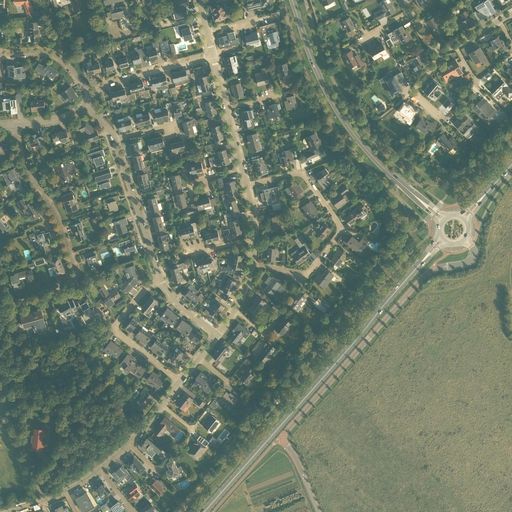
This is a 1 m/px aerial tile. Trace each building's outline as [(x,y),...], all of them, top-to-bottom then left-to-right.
[(24,4),(27,14),(34,12),(29,0),(28,0),(27,0),(26,0),(14,0),(14,1),(13,1),(14,3),(14,4),(16,4),(16,5),(22,4),(24,4)] [(80,0),(50,0),(54,11),(59,9),(55,0),(72,0),(77,14),(84,11),(80,0)] [(185,0),(180,1),(181,8),(186,7),(189,6),(187,0),(185,0)] [(224,0),(216,0),(217,2),(218,2),(218,4),(211,6),(212,12),(214,11),(215,16),(213,16),(215,22),(228,18),(227,13),(226,13),(223,3),(222,1),(224,0)] [(252,3),(247,4),(249,11),(254,10),(254,9),(253,9),(262,6),(262,7),(270,5),(268,0),(260,0),(261,3),(252,5),(252,3)] [(385,8),(375,14),(378,20),(395,11),(391,3),(392,2),(390,0),(384,0),(382,2),(385,8)] [(425,0),(414,0),(420,9),(428,4),(425,0)] [(487,17),(491,15),(496,12),(488,0),(486,0),(475,7),(478,12),(479,14),(479,13),(480,15),(477,17),(479,20),(482,18),(482,19),(486,16),(487,17)] [(127,7),(113,7),(114,19),(123,19),(123,12),(127,12),(127,7)] [(181,8),(173,10),(175,20),(189,17),(186,7),(181,8)] [(462,17),(455,22),(459,28),(466,24),(469,28),(474,25),(466,11),(461,14),(462,17)] [(355,28),(349,18),(347,19),(345,15),(340,18),(341,19),(339,19),(338,20),(338,21),(338,22),(338,23),(338,24),(339,24),(340,24),(341,24),(343,23),(348,32),(346,33),(348,37),(356,33),(354,29),(355,28)] [(446,31),(443,26),(440,27),(434,17),(427,22),(436,35),(439,33),(440,34),(446,31)] [(28,42),(31,41),(31,42),(39,41),(38,35),(40,35),(39,32),(37,32),(37,28),(38,28),(37,23),(29,23),(29,29),(30,29),(31,37),(28,37),(28,42)] [(193,29),(191,23),(178,26),(181,36),(183,36),(185,41),(193,39),(192,35),(191,34),(192,34),(192,33),(191,33),(190,30),(193,29)] [(265,26),(260,27),(265,43),(266,42),(267,47),(268,48),(270,49),(271,49),(273,48),(272,43),(275,42),(278,42),(280,41),(277,31),(278,31),(276,23),(265,26)] [(405,32),(404,30),(402,26),(393,31),(395,36),(392,38),(394,42),(400,39),(403,43),(412,38),(408,31),(405,32)] [(230,41),(236,39),(234,32),(228,34),(228,36),(219,38),(221,45),(230,43),(230,41)] [(253,43),(259,41),(257,32),(253,33),(253,34),(245,36),(247,44),(249,43),(250,45),(254,44),(253,43)] [(499,47),(502,52),(508,49),(502,40),(500,41),(498,37),(494,39),(490,41),(493,45),(491,46),(494,50),(499,47)] [(167,40),(160,42),(163,55),(171,53),(167,40)] [(159,58),(156,48),(159,47),(158,42),(152,43),(154,51),(148,52),(150,60),(159,58)] [(385,59),(389,57),(382,45),(375,49),(373,46),(369,49),(375,59),(382,55),(385,59)] [(476,50),(469,54),(475,64),(479,62),(481,66),(488,62),(480,47),(479,48),(480,48),(476,50)] [(141,62),(139,56),(142,55),(142,56),(146,56),(144,48),(135,50),(136,54),(132,55),(134,64),(135,64),(135,63),(141,62)] [(356,64),(358,67),(363,65),(357,55),(354,57),(351,51),(343,56),(350,68),(356,64)] [(127,58),(125,58),(124,54),(120,55),(121,59),(117,60),(118,64),(120,63),(121,68),(129,66),(127,58)] [(415,62),(419,69),(429,64),(427,60),(425,61),(421,54),(409,60),(410,61),(412,60),(414,63),(415,62)] [(230,75),(235,74),(235,73),(238,72),(236,64),(237,63),(235,56),(224,59),(227,67),(228,67),(230,75)] [(458,76),(463,73),(455,60),(449,64),(450,65),(441,71),(445,79),(456,72),(458,76)] [(103,67),(106,66),(107,71),(115,69),(113,61),(105,63),(105,61),(102,62),(103,67)] [(289,75),(288,71),(287,63),(279,65),(281,72),(278,73),(280,84),(290,81),(290,80),(292,80),(290,74),(289,75)] [(39,64),(35,70),(44,76),(46,73),(48,75),(53,79),(58,72),(48,65),(46,68),(39,64)] [(95,73),(92,66),(88,67),(87,64),(82,65),(84,73),(88,72),(89,76),(95,74),(94,73),(95,73)] [(92,66),(95,73),(101,71),(99,64),(92,66)] [(14,65),(8,66),(9,77),(15,76),(15,78),(15,79),(25,78),(24,67),(14,68),(14,65)] [(263,75),(256,77),(258,86),(270,83),(266,68),(261,69),(263,75)] [(192,80),(190,74),(187,75),(186,70),(179,72),(182,84),(192,82),(192,80)] [(175,86),(182,84),(179,72),(172,74),(175,86)] [(399,80),(404,78),(401,72),(390,78),(392,81),(390,82),(393,87),(391,89),(394,94),(404,89),(399,80)] [(162,90),(169,88),(165,76),(159,77),(161,86),(162,90)] [(201,85),(209,83),(207,76),(199,78),(201,85)] [(162,90),(161,86),(159,77),(152,79),(154,87),(158,87),(159,90),(162,90)] [(493,86),(492,86),(489,89),(496,97),(502,91),(508,98),(511,94),(511,90),(507,86),(500,78),(496,82),(497,83),(493,86)] [(432,84),(431,83),(428,88),(429,88),(426,92),(433,98),(436,95),(439,97),(443,93),(440,90),(443,87),(435,81),(432,84)] [(136,83),(138,91),(139,95),(143,94),(144,98),(150,96),(148,90),(145,91),(143,82),(142,82),(136,84),(136,83)] [(134,92),(138,91),(136,83),(136,84),(130,85),(129,85),(132,94),(129,95),(131,101),(136,100),(134,92)] [(209,83),(201,85),(202,92),(211,89),(209,83)] [(243,97),(240,83),(231,86),(233,91),(234,91),(236,99),(243,97)] [(75,93),(75,92),(71,86),(61,95),(65,100),(68,98),(71,102),(78,97),(75,93)] [(118,91),(120,99),(121,101),(125,100),(125,102),(131,101),(129,95),(126,96),(125,89),(124,89),(125,90),(122,90),(118,91)] [(116,100),(120,99),(118,91),(112,93),(113,99),(110,100),(112,106),(117,104),(116,100)] [(297,107),(294,96),(293,92),(291,92),(292,96),(287,97),(288,103),(285,104),(287,109),(292,107),(292,109),(297,107)] [(476,106),(476,105),(472,108),(485,121),(496,111),(483,98),(478,103),(478,104),(476,106)] [(11,110),(12,114),(17,113),(16,100),(10,100),(11,102),(3,102),(4,110),(1,110),(1,111),(11,110)] [(31,102),(31,106),(32,112),(42,111),(42,109),(45,108),(44,100),(33,101),(33,102),(31,102)] [(180,107),(179,105),(181,105),(182,103),(181,100),(169,103),(172,113),(174,113),(176,117),(182,115),(181,110),(181,108),(180,108),(180,107)] [(443,106),(450,111),(455,105),(449,100),(443,106)] [(204,110),(215,107),(214,101),(205,103),(206,107),(204,107),(204,110)] [(172,113),(169,103),(166,104),(166,107),(160,108),(161,111),(164,120),(170,118),(169,114),(172,113)] [(275,117),(280,116),(277,104),(269,106),(271,111),(268,112),(269,114),(269,117),(275,116),(275,117)] [(404,104),(399,112),(405,116),(403,119),(407,122),(406,123),(410,126),(415,119),(411,116),(415,112),(411,109),(411,108),(408,106),(408,107),(404,104)] [(208,112),(210,119),(214,118),(214,115),(217,114),(215,107),(204,110),(205,113),(208,112)] [(155,113),(154,108),(151,109),(151,112),(153,118),(156,117),(157,122),(164,120),(161,111),(155,113)] [(250,119),(254,118),(253,110),(242,113),(243,116),(241,116),(243,122),(244,122),(245,127),(251,126),(250,119)] [(150,119),(153,118),(151,112),(148,113),(149,115),(143,116),(145,125),(151,123),(150,119)] [(467,139),(468,138),(470,138),(474,134),(473,133),(478,128),(464,114),(463,114),(464,115),(458,121),(457,120),(453,124),(467,139)] [(145,125),(143,116),(136,118),(136,116),(133,117),(135,123),(138,122),(139,126),(145,125)] [(132,124),(135,123),(133,117),(130,117),(130,119),(124,121),(127,130),(133,128),(132,124)] [(200,121),(192,123),(191,120),(193,120),(192,117),(184,119),(185,122),(183,122),(184,129),(193,127),(193,126),(201,124),(200,121)] [(431,122),(430,123),(427,120),(425,122),(424,121),(424,120),(422,118),(416,126),(425,133),(429,128),(433,131),(436,126),(437,126),(431,122)] [(120,131),(127,130),(124,121),(118,123),(120,131)] [(97,133),(95,134),(94,134),(93,129),(86,122),(79,126),(82,132),(85,130),(89,134),(89,135),(87,136),(89,142),(99,139),(97,133)] [(209,135),(213,134),(222,132),(220,125),(216,126),(216,124),(211,125),(213,131),(209,132),(209,135)] [(189,137),(197,135),(196,132),(194,133),(193,127),(184,129),(186,135),(189,134),(189,137)] [(62,143),(69,141),(66,132),(63,133),(62,132),(58,133),(58,134),(52,136),(54,142),(61,139),(62,143)] [(213,134),(216,144),(221,142),(220,140),(224,139),(222,132),(213,134)] [(250,145),(249,145),(251,152),(261,150),(260,143),(257,133),(248,136),(249,141),(248,141),(248,142),(249,142),(250,145)] [(313,150),(311,151),(312,153),(306,155),(308,160),(318,155),(316,149),(321,146),(315,134),(307,138),(305,139),(304,139),(303,140),(303,141),(303,142),(303,143),(304,143),(304,144),(305,144),(306,144),(307,144),(310,143),(313,150)] [(455,150),(460,145),(453,138),(450,141),(443,134),(439,138),(439,137),(438,138),(438,139),(437,140),(448,151),(452,147),(455,150)] [(31,146),(37,144),(38,148),(45,145),(41,136),(37,138),(36,135),(33,136),(33,137),(29,138),(30,142),(27,142),(29,147),(31,146)] [(166,149),(165,146),(164,146),(164,145),(162,137),(156,138),(159,151),(166,149)] [(159,151),(156,138),(150,140),(151,144),(148,145),(150,153),(159,151)] [(186,152),(189,151),(187,144),(184,145),(183,141),(177,143),(179,151),(185,150),(186,152)] [(134,154),(141,152),(141,149),(139,149),(138,143),(130,145),(131,151),(133,151),(134,154)] [(173,153),(179,151),(177,143),(171,144),(172,148),(169,149),(171,156),(173,155),(173,153)] [(469,148),(468,147),(465,144),(460,149),(463,153),(469,148)] [(103,150),(92,153),(93,157),(95,163),(96,167),(105,164),(103,156),(105,156),(103,150)] [(220,159),(228,156),(226,150),(218,152),(220,159)] [(284,157),(280,158),(282,167),(288,165),(288,162),(294,160),(291,150),(283,152),(284,157)] [(135,163),(142,161),(141,155),(142,155),(141,152),(134,154),(135,156),(133,157),(135,163)] [(213,163),(221,161),(221,165),(230,163),(228,156),(220,159),(215,160),(209,161),(211,167),(214,166),(213,163)] [(265,174),(264,167),(262,157),(252,160),(253,160),(255,166),(256,166),(257,168),(255,169),(256,169),(258,175),(261,175),(265,174)] [(65,181),(71,179),(72,179),(71,175),(77,173),(74,161),(73,162),(73,161),(72,160),(71,160),(70,160),(70,161),(69,161),(68,162),(65,163),(66,164),(64,165),(63,163),(59,164),(62,173),(60,173),(61,176),(57,177),(59,182),(65,180),(65,181)] [(139,172),(150,169),(149,166),(147,167),(145,161),(142,162),(142,161),(135,163),(136,170),(138,169),(139,172)] [(204,161),(195,164),(197,173),(203,171),(203,169),(206,168),(204,161)] [(191,174),(197,173),(195,164),(188,165),(187,162),(184,163),(185,166),(187,173),(190,172),(191,174)] [(325,186),(326,188),(331,185),(324,176),(329,173),(325,168),(317,175),(319,178),(320,177),(321,178),(318,180),(323,187),(325,186)] [(13,182),(15,186),(21,183),(14,169),(4,174),(9,184),(13,182)] [(139,182),(147,180),(151,179),(150,173),(151,173),(150,169),(139,172),(140,175),(138,176),(139,182)] [(98,185),(99,185),(101,189),(107,187),(108,188),(111,187),(109,181),(108,182),(107,179),(112,177),(111,172),(95,178),(97,182),(98,185)] [(169,184),(181,181),(179,174),(167,177),(169,184)] [(227,186),(228,190),(236,188),(234,181),(225,183),(224,177),(218,179),(220,188),(227,186)] [(149,186),(147,180),(139,182),(141,189),(143,188),(144,191),(151,189),(150,186),(149,186)] [(174,193),(181,191),(180,188),(182,187),(181,181),(169,184),(170,186),(171,188),(170,189),(171,191),(173,191),(174,193)] [(295,197),(297,200),(302,196),(300,193),(303,191),(300,187),(299,187),(295,182),(291,185),(292,185),(288,188),(285,189),(287,193),(291,190),(296,196),(295,197)] [(344,193),(345,194),(349,191),(346,187),(337,193),(339,196),(332,201),(337,208),(346,202),(342,195),(344,193)] [(238,194),(236,188),(228,190),(229,193),(222,195),(223,201),(229,199),(229,196),(238,194)] [(264,205),(271,203),(268,189),(259,191),(260,197),(261,197),(264,205)] [(178,202),(186,200),(184,193),(182,194),(181,191),(174,193),(175,196),(176,195),(178,202)] [(68,213),(76,210),(72,199),(74,198),(73,193),(61,196),(63,202),(64,202),(68,213)] [(150,206),(158,204),(156,197),(157,197),(157,194),(149,196),(150,199),(148,199),(150,206)] [(114,210),(114,211),(119,210),(116,201),(120,200),(118,195),(103,200),(104,205),(108,204),(110,211),(114,210)] [(24,199),(25,199),(25,198),(17,203),(20,207),(19,208),(22,214),(26,211),(27,212),(29,211),(31,215),(29,216),(32,220),(40,215),(38,211),(40,210),(38,207),(37,208),(33,200),(27,204),(24,199)] [(211,207),(217,206),(215,198),(210,200),(209,198),(202,199),(205,207),(211,206),(211,207)] [(198,209),(205,207),(202,199),(196,201),(197,203),(194,204),(196,211),(199,210),(198,209)] [(236,200),(230,202),(229,199),(223,201),(225,206),(226,206),(227,210),(230,209),(238,207),(236,200)] [(181,211),(180,208),(187,206),(186,200),(178,202),(173,203),(175,208),(178,208),(179,212),(181,211)] [(302,207),(311,218),(318,213),(318,212),(318,213),(313,207),(314,206),(310,201),(302,207)] [(154,215),(161,213),(161,210),(159,210),(158,204),(150,206),(151,212),(153,212),(154,215)] [(196,214),(196,211),(194,204),(191,204),(192,210),(186,212),(187,216),(196,214)] [(367,215),(363,210),(366,208),(363,204),(350,213),(351,214),(345,219),(350,225),(360,218),(361,220),(367,215)] [(231,219),(230,216),(240,214),(238,207),(230,209),(231,213),(224,215),(225,220),(231,219)] [(154,225),(162,223),(161,216),(162,216),(161,213),(154,215),(155,218),(153,218),(154,225)] [(270,236),(277,234),(276,230),(280,229),(277,218),(279,217),(278,216),(267,219),(269,227),(268,227),(270,236)] [(114,222),(118,235),(128,232),(125,225),(128,224),(126,218),(114,222)] [(238,220),(232,221),(231,219),(225,220),(226,226),(229,225),(230,229),(231,229),(240,226),(238,220)] [(78,242),(86,239),(81,222),(75,224),(75,225),(71,226),(73,233),(75,232),(78,242)] [(166,232),(166,231),(165,228),(164,229),(162,223),(154,225),(156,231),(158,230),(159,234),(166,232)] [(196,225),(195,223),(191,224),(192,227),(187,228),(189,236),(195,235),(195,233),(198,232),(196,225)] [(324,224),(320,229),(316,233),(323,239),(330,229),(324,224)] [(232,232),(228,233),(230,239),(236,238),(235,234),(241,233),(240,226),(231,229),(232,232)] [(183,238),(189,236),(187,228),(181,230),(180,229),(177,229),(179,237),(182,236),(183,238)] [(211,233),(213,241),(220,240),(219,238),(222,237),(220,230),(217,230),(217,228),(210,230),(211,233)] [(46,252),(44,247),(50,245),(48,238),(45,239),(44,235),(45,234),(44,231),(40,232),(39,229),(34,231),(35,233),(29,235),(31,241),(33,240),(33,241),(35,240),(36,239),(39,247),(36,247),(38,252),(42,251),(43,252),(46,252)] [(159,243),(167,241),(171,240),(169,231),(166,231),(166,232),(159,234),(160,236),(158,237),(159,243)] [(207,243),(213,241),(211,233),(205,235),(207,243)] [(360,245),(364,248),(368,243),(362,239),(359,242),(352,236),(350,240),(347,237),(343,242),(347,244),(356,250),(360,245)] [(126,255),(137,251),(135,245),(133,246),(131,241),(119,245),(122,253),(125,252),(126,255)] [(167,241),(159,243),(161,250),(163,249),(164,252),(171,250),(170,247),(169,248),(167,241)] [(298,253),(297,250),(291,254),(298,265),(304,260),(310,255),(305,248),(298,253)] [(267,260),(274,261),(275,249),(268,249),(267,260)] [(341,264),(347,256),(339,249),(335,254),(336,254),(331,261),(338,267),(340,263),(341,264)] [(91,268),(99,265),(98,260),(99,260),(96,250),(82,255),(84,261),(88,260),(91,268)] [(233,261),(241,263),(242,256),(236,255),(237,251),(231,250),(230,256),(234,257),(233,261)] [(359,259),(354,255),(350,259),(356,264),(359,259)] [(60,257),(50,261),(55,276),(65,273),(60,257)] [(44,258),(34,261),(36,266),(46,262),(44,258)] [(210,266),(211,270),(217,269),(216,263),(213,263),(211,258),(205,259),(207,267),(210,266)] [(198,274),(204,272),(202,268),(207,267),(205,259),(198,261),(199,267),(196,268),(198,274)] [(240,269),(241,263),(233,261),(232,265),(228,264),(227,270),(233,271),(234,268),(240,269)] [(179,270),(187,268),(185,263),(176,265),(177,268),(171,270),(172,276),(180,274),(179,270)] [(128,293),(133,286),(134,287),(137,284),(135,282),(137,279),(137,277),(138,277),(136,272),(134,266),(127,268),(127,269),(125,270),(126,274),(129,273),(131,277),(129,279),(128,278),(125,282),(121,287),(128,293)] [(15,290),(21,288),(21,286),(21,285),(20,285),(19,278),(25,277),(25,278),(28,277),(29,280),(33,278),(31,270),(29,271),(29,270),(15,274),(15,275),(11,276),(12,279),(11,280),(12,285),(14,284),(15,290)] [(326,270),(323,275),(320,273),(314,281),(321,286),(326,280),(329,282),(334,276),(326,270)] [(174,283),(180,281),(181,284),(187,283),(186,277),(185,273),(180,274),(172,276),(174,283)] [(236,282),(230,279),(232,277),(225,274),(223,280),(225,280),(223,284),(233,288),(236,282)] [(280,284),(269,276),(264,282),(269,286),(266,290),(271,294),(274,290),(283,297),(289,289),(281,283),(280,284)] [(190,301),(195,294),(192,292),(195,288),(190,284),(186,289),(188,291),(184,296),(190,301)] [(231,294),(233,288),(223,284),(222,288),(220,287),(218,292),(224,295),(225,292),(231,294)] [(116,289),(109,294),(104,286),(99,289),(104,297),(103,297),(105,300),(104,301),(108,307),(114,302),(114,301),(121,296),(116,289)] [(195,305),(199,300),(201,302),(205,297),(201,293),(198,297),(195,294),(190,301),(195,305)] [(309,302),(307,304),(311,308),(316,301),(305,293),(302,296),(298,293),(289,305),(298,311),(301,307),(300,306),(305,299),(309,302)] [(155,304),(157,305),(160,302),(156,300),(151,296),(146,302),(152,307),(155,304)] [(264,310),(268,304),(258,296),(253,302),(255,303),(249,310),(255,314),(260,307),(264,310)] [(224,307),(219,303),(221,300),(216,297),(212,301),(216,304),(214,307),(220,312),(224,307)] [(331,306),(330,305),(320,297),(317,300),(328,309),(331,306)] [(67,301),(58,306),(62,313),(63,312),(64,315),(66,318),(73,313),(82,327),(87,326),(80,313),(83,311),(89,307),(86,302),(80,306),(78,303),(75,304),(73,300),(68,303),(67,301)] [(147,312),(144,314),(144,315),(149,319),(152,316),(150,315),(153,311),(150,310),(152,307),(146,302),(142,308),(147,312)] [(277,312),(280,308),(275,304),(271,308),(277,312)] [(216,317),(220,312),(214,307),(211,310),(208,307),(204,312),(209,316),(211,314),(216,317)] [(166,320),(173,312),(167,308),(164,312),(162,310),(157,316),(160,318),(161,316),(166,320)] [(46,328),(44,322),(41,310),(22,316),(25,328),(34,325),(36,331),(46,328)] [(177,322),(174,320),(178,316),(173,312),(166,320),(171,324),(170,326),(172,328),(177,322)] [(141,324),(138,322),(139,321),(134,317),(125,328),(131,332),(134,328),(136,330),(141,324)] [(293,324),(284,317),(278,325),(277,325),(274,328),(282,334),(288,327),(290,328),(293,324)] [(181,332),(188,324),(182,320),(179,324),(177,322),(172,328),(175,330),(176,328),(181,332)] [(61,323),(58,324),(61,334),(72,331),(71,328),(64,330),(61,323)] [(135,336),(140,340),(147,332),(142,328),(143,326),(141,324),(136,330),(139,332),(135,336)] [(192,334),(189,332),(193,328),(188,324),(181,332),(186,336),(185,338),(187,340),(192,334)] [(239,324),(234,329),(236,331),(230,338),(236,343),(242,336),(245,338),(250,332),(239,324)] [(152,336),(147,332),(140,340),(146,344),(149,340),(151,342),(156,336),(153,334),(152,336)] [(187,345),(192,340),(197,344),(203,336),(197,332),(194,336),(192,334),(187,340),(185,343),(187,345)] [(155,352),(162,344),(157,340),(158,338),(156,336),(151,342),(154,343),(150,348),(155,352)] [(228,349),(231,346),(224,340),(221,344),(228,349)] [(112,354),(117,358),(122,350),(111,341),(104,350),(111,355),(112,354)] [(167,344),(165,346),(162,344),(155,352),(161,356),(164,351),(167,353),(171,348),(168,346),(167,344)] [(278,352),(275,350),(276,349),(270,344),(264,352),(262,351),(258,357),(266,363),(272,356),(271,355),(272,354),(275,357),(278,352)] [(216,353),(213,356),(216,359),(215,360),(220,363),(223,358),(222,357),(228,350),(222,345),(217,351),(216,353)] [(187,356),(183,352),(185,350),(179,346),(175,351),(177,352),(175,355),(183,361),(187,356)] [(129,371),(136,363),(132,360),(133,359),(128,355),(120,365),(125,369),(123,370),(128,374),(130,371),(129,371)] [(179,366),(183,361),(175,355),(171,360),(169,358),(167,361),(173,365),(175,363),(179,366)] [(133,375),(138,379),(146,369),(143,367),(142,368),(136,363),(129,371),(130,371),(134,375),(133,375)] [(255,372),(252,369),(248,366),(243,372),(245,373),(240,379),(247,384),(254,375),(253,374),(255,372)] [(153,372),(147,380),(158,389),(163,382),(158,378),(159,376),(153,372)] [(201,372),(197,376),(195,379),(197,380),(193,385),(196,387),(199,383),(204,388),(203,390),(208,393),(214,386),(207,381),(209,378),(201,372)] [(151,400),(151,401),(154,398),(146,391),(145,392),(146,393),(143,396),(142,396),(139,400),(143,403),(142,404),(139,408),(143,411),(149,403),(149,402),(151,400)] [(227,402),(232,406),(238,399),(233,395),(232,396),(226,392),(220,399),(226,404),(227,402)] [(191,403),(193,400),(185,394),(181,399),(180,398),(176,404),(183,409),(189,402),(191,403)] [(202,408),(205,403),(200,399),(196,404),(202,408)] [(219,422),(212,416),(208,421),(209,422),(204,427),(208,430),(209,430),(211,432),(219,422)] [(171,432),(174,435),(179,429),(165,418),(160,424),(154,432),(160,437),(168,428),(172,431),(171,432)] [(30,442),(29,449),(46,450),(46,443),(45,443),(45,436),(47,436),(47,429),(31,428),(31,435),(32,435),(31,442),(30,442)] [(213,437),(209,441),(218,448),(221,444),(213,437)] [(143,450),(151,457),(152,457),(156,452),(158,453),(161,450),(148,438),(145,442),(143,445),(142,445),(142,446),(142,447),(142,448),(142,449),(143,449),(143,450)] [(197,459),(206,447),(196,440),(194,443),(196,444),(189,453),(197,459)] [(138,462),(139,462),(134,456),(130,460),(129,459),(124,463),(132,471),(134,468),(140,474),(145,469),(142,466),(138,462)] [(167,469),(168,471),(166,472),(169,478),(173,476),(179,473),(179,474),(183,472),(180,467),(177,468),(176,466),(174,461),(172,461),(171,461),(170,462),(169,462),(168,463),(167,464),(167,463),(168,466),(167,466),(168,469),(167,469)] [(128,476),(130,474),(125,469),(123,471),(120,468),(117,470),(111,475),(116,480),(120,476),(121,477),(122,477),(124,478),(127,476),(128,476)] [(164,491),(163,490),(163,489),(166,485),(161,480),(160,481),(159,481),(157,481),(153,478),(148,483),(151,485),(150,486),(153,488),(152,489),(154,491),(155,491),(159,494),(159,493),(161,495),(164,492),(164,491)] [(106,496),(111,492),(102,481),(93,488),(100,497),(104,493),(106,496)] [(132,501),(141,494),(137,490),(139,489),(135,484),(128,490),(130,492),(127,495),(132,501)] [(82,511),(84,511),(95,506),(87,492),(75,499),(82,511)] [(110,503),(106,507),(104,504),(100,507),(103,511),(108,511),(113,509),(114,511),(122,511),(121,511),(124,509),(122,507),(122,506),(120,505),(120,504),(118,502),(116,504),(115,504),(116,504),(114,505),(114,506),(113,506),(110,503)] [(150,511),(155,508),(150,502),(141,509),(141,511),(150,511)]
